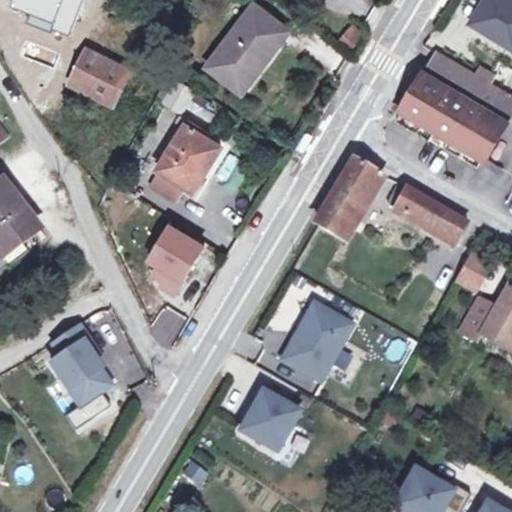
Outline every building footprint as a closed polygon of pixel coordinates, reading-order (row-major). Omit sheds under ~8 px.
[(511,6),(500,0),(489,0),(472,31),(511,53),(511,6)] [(283,23),(254,1),(204,65),(240,90),(260,66),(254,61),(283,23)] [(289,28),(283,23),(254,61),(260,66),(289,28)] [(75,62),(82,45),(63,36),(55,53),(75,62)] [(121,70),(89,55),(74,82),(113,103),(118,95),(114,84),(121,70)] [(406,114),(400,123),(424,137),(431,126),(438,131),(486,159),(511,115),(511,98),(489,85),(477,78),(440,56),(413,103),(406,114)] [(482,69),(477,78),(489,85),(494,76),(482,69)] [(128,74),(121,70),(114,84),(118,95),(128,74)] [(194,95),(176,85),(165,107),(181,117),(184,112),(190,102),(194,95)] [(399,110),(406,114),(413,103),(406,98),(399,110)] [(215,115),(190,102),(184,112),(210,126),(215,115)] [(208,133),(181,117),(175,126),(183,132),(149,187),(176,203),(186,189),(191,190),(199,178),(205,180),(221,153),(204,142),(208,133)] [(431,126),(424,137),(432,142),(438,131),(431,126)] [(0,146),(9,141),(0,128),(0,146)] [(313,136),(305,132),(298,146),(305,150),(313,136)] [(227,186),(242,162),(229,153),(214,177),(227,186)] [(378,176),(353,162),(325,210),(329,211),(319,228),(346,243),(355,226),(351,223),(378,176)] [(37,226),(3,183),(0,184),(0,272),(25,255),(16,242),(37,226)] [(467,226),(397,186),(385,206),(454,247),(467,226)] [(205,247),(171,225),(149,261),(159,267),(155,273),(166,280),(162,287),(175,295),(205,247)] [(487,267),(471,258),(456,286),(471,294),(487,267)] [(511,297),(502,292),(490,312),(476,303),(456,336),(474,346),(478,341),(509,357),(511,351),(511,297)] [(351,326),(314,305),(283,359),(320,380),(351,326)] [(81,327),(54,345),(62,358),(53,364),(80,405),(109,386),(84,349),(92,344),(81,327)] [(505,392),(477,378),(467,396),(495,410),(505,392)] [(300,412),(265,393),(244,432),(279,451),(300,412)] [(203,486),(210,471),(189,462),(183,478),(203,486)] [(397,511),(460,511),(469,498),(452,488),(449,495),(417,475),(395,510),(397,511)]
